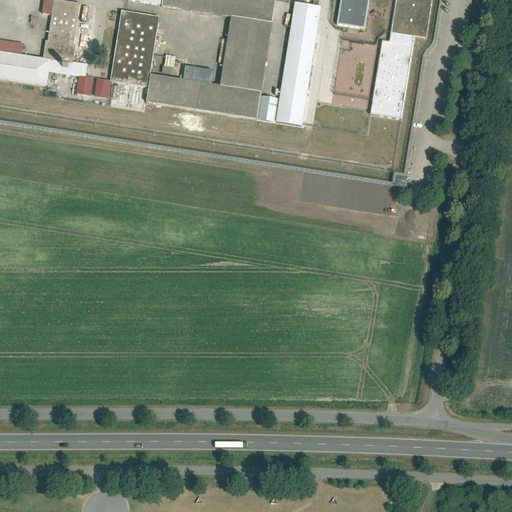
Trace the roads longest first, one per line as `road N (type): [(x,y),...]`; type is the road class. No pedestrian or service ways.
road 1 (primary): [(511,454),(0,443)]
road 2 (unclassified): [(0,414),(432,422)]
road 3 (unclassified): [(432,422),(499,0)]
road 4 (unclassified): [(511,483),(104,470)]
